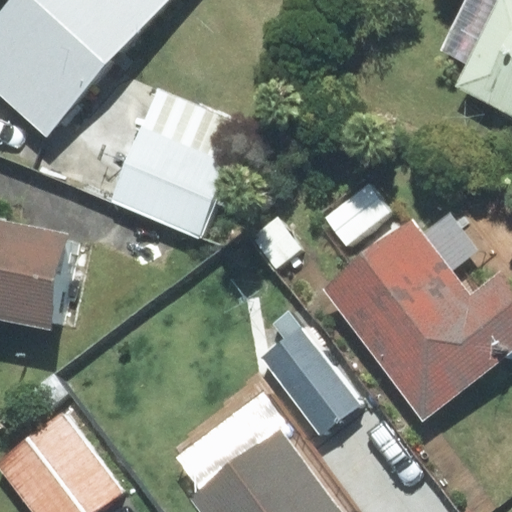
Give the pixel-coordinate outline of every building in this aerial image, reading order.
[(0,0),(0,107),(43,149),(185,0),(0,0)] [(511,7),(498,0),(473,0),(443,55),(474,73),(463,93),(511,120),(511,7)] [(233,163),(140,134),(116,211),(208,240),(233,163)] [(371,276),(330,306),(426,434),(511,368),(511,306),(499,288),(474,307),(378,180),(327,218),(371,276)] [(0,333),(57,345),(77,250),(0,233),(0,333)] [(298,336),(261,364),(325,446),(362,418),(298,336)] [(68,426),(2,475),(29,511),(112,511),(126,502),(68,426)] [(329,462),(311,476),(272,427),(187,493),(201,511),(363,511),(366,510),(329,462)]
